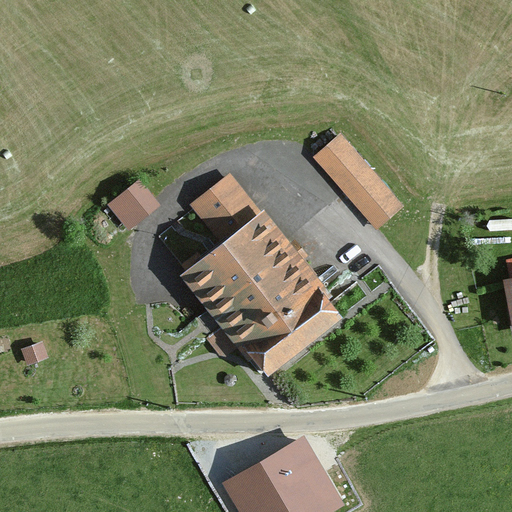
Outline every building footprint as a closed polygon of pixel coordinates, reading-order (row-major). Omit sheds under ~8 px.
[(369,208),(392,186),(349,142),(327,163),(369,208)] [(339,316),(231,173),(186,207),(222,254),(197,273),(269,368),(339,316)] [(128,232),(162,207),(142,180),(107,205),(128,232)] [(392,186),(369,208),(379,218),(401,197),(392,186)] [(491,233),(511,230),(511,218),(490,221),(491,233)] [(28,367),(49,359),(43,342),(21,350),(28,367)] [(263,463),(248,504),(253,511),(309,511),(332,499),(312,466),(298,442),(263,463)]
